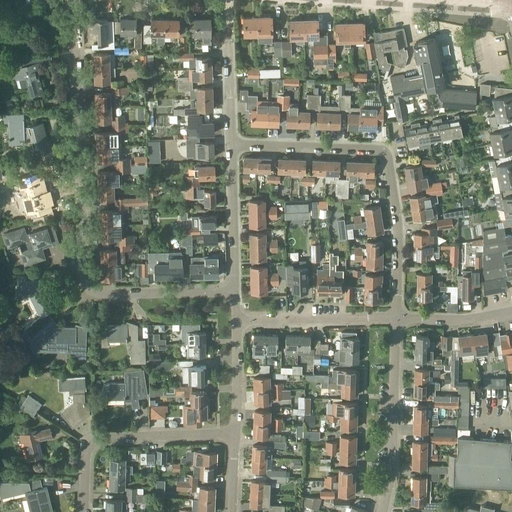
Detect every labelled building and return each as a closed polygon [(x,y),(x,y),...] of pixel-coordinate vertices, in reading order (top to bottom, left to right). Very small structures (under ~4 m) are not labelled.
[(258,35),(257,17),(244,18),(244,36),(258,35)] [(257,17),(258,35),(272,34),(272,17),(257,17)] [(92,25),(93,25),(93,31),(98,31),(98,44),(93,44),(94,48),(98,48),(108,48),(115,48),(114,36),(107,36),(107,24),(107,19),(96,19),(96,18),(92,18),(92,25)] [(141,19),(121,19),(121,33),(135,33),(135,48),(141,48),(141,40),(141,19)] [(151,35),(158,35),(158,44),(165,44),(165,35),(165,19),(151,19),(151,35)] [(165,19),(165,35),(179,35),(179,19),(165,19)] [(210,19),(195,19),(195,25),(189,26),(190,37),(196,37),(196,34),(203,34),(203,44),(203,45),(210,45),(209,34),(210,34),(210,33),(212,33),(212,26),(210,26),(210,19)] [(318,37),(318,35),(318,19),(304,20),(304,38),(318,37)] [(290,20),(291,38),(296,38),(297,43),(298,44),(305,44),(304,38),(304,20),(290,20)] [(363,22),(350,23),(350,41),(351,41),(364,40),(363,22)] [(350,23),(336,23),(337,41),(345,41),(345,47),(351,47),(351,41),(350,41),(350,23)] [(404,49),(404,46),(407,45),(405,32),(404,28),(394,30),(392,30),(391,30),(392,37),(390,38),(392,48),(391,48),(394,64),(404,67),(406,60),(408,56),(406,48),(404,49)] [(391,48),(392,48),(390,38),(392,37),(391,30),(379,32),(380,41),(374,42),(375,48),(379,67),(389,70),(391,63),(387,61),(386,55),(384,55),(383,50),(391,48)] [(413,46),(413,48),(415,59),(419,60),(422,76),(404,79),(403,73),(390,76),(395,96),(396,101),(394,101),(397,119),(397,120),(408,118),(404,99),(401,100),(401,95),(426,90),(425,89),(433,87),(435,95),(434,104),(473,107),(474,107),(476,90),(445,88),(442,72),(444,71),(443,67),(441,67),(441,65),(438,48),(436,37),(434,37),(418,40),(416,41),(414,42),(415,45),(413,46)] [(291,41),(289,41),(281,41),(281,48),(281,56),(289,56),(292,56),(291,41)] [(375,56),(372,41),(366,42),(369,57),(375,56)] [(316,57),(314,57),(314,63),(328,63),(328,62),(328,58),(327,48),(327,44),(316,45),(316,48),(316,57)] [(189,60),(189,68),(196,68),(211,67),(210,56),(196,57),(193,57),(192,53),(189,53),(179,53),(179,60),(189,60)] [(94,54),(94,56),(93,56),(93,61),(94,60),(94,68),(109,68),(114,68),(114,54),(94,54)] [(20,56),(23,66),(12,69),(15,80),(16,80),(18,87),(28,85),(31,95),(43,92),(38,73),(42,72),(39,62),(41,61),(43,55),(20,56)] [(196,68),(189,68),(190,75),(194,75),(194,79),(196,79),(211,79),(211,67),(196,68)] [(258,77),(259,68),(252,67),(252,70),(248,70),(248,76),(258,77)] [(114,68),(109,68),(94,68),(95,82),(109,82),(109,76),(114,76),(114,68)] [(490,84),(482,84),(481,84),(481,85),(480,85),(480,94),(490,95),(490,84)] [(511,87),(511,88),(495,86),(494,98),(492,98),(494,108),(493,108),(494,110),(511,106),(511,87)] [(112,87),(112,93),(110,94),(110,93),(95,94),(95,96),(95,100),(96,100),(96,108),(116,107),(115,93),(128,93),(128,87),(123,87),(112,87)] [(190,99),(212,98),(211,87),(197,87),(197,88),(194,88),(194,92),(188,92),(188,99),(190,99)] [(313,94),(313,109),(318,109),(318,111),(317,111),(317,126),(328,126),(329,105),(320,105),(320,94),(313,94)] [(339,94),(338,106),(329,105),(328,126),(339,127),(339,112),(339,110),(344,110),(344,95),(339,94)] [(267,110),(268,102),(257,102),(257,96),(247,95),(246,109),(252,109),(251,123),(256,123),(267,124),(267,110)] [(268,102),(267,110),(267,124),(278,125),(278,110),(277,110),(277,108),(282,108),(283,95),(277,95),(277,102),(268,102)] [(298,104),(288,103),(289,96),(283,95),(282,108),(288,109),(288,111),(286,110),(286,125),(289,125),(290,127),(295,127),(296,125),(297,125),(298,111),(298,104)] [(344,95),(344,110),(348,110),(348,112),(347,127),(359,127),(359,113),(359,107),(350,106),(350,95),(344,95)] [(190,99),(190,107),(185,108),(185,109),(174,109),(174,114),(198,114),(198,110),(212,109),(212,98),(190,99)] [(39,99),(32,101),(34,107),(40,105),(39,99)] [(359,113),(359,127),(376,128),(376,122),(382,122),(383,105),(370,105),(370,107),(359,107),(359,113)] [(511,106),(494,110),(494,112),(495,116),(493,116),(490,120),(492,127),(497,126),(509,124),(508,123),(511,122),(511,106)] [(110,116),(113,116),(116,116),(116,107),(96,108),(96,122),(111,121),(110,116)] [(309,111),(298,111),(297,125),(308,125),(309,111)] [(4,114),(4,123),(9,123),(10,144),(20,143),(19,138),(24,138),(24,137),(31,137),(33,147),(35,146),(37,154),(52,150),(50,142),(48,143),(43,123),(28,127),(24,127),(24,120),(23,120),(23,114),(4,114)] [(454,115),(454,119),(448,120),(451,136),(462,134),(462,133),(467,132),(465,120),(459,119),(458,114),(454,115)] [(116,116),(113,116),(113,127),(125,126),(124,116),(120,116),(116,116)] [(190,117),(188,117),(188,138),(199,138),(199,134),(213,134),(212,122),(204,122),(201,123),(201,120),(201,116),(190,117)] [(426,124),(429,141),(437,139),(438,144),(441,143),(436,118),(432,119),(433,123),(426,124)] [(436,118),(441,143),(444,142),(443,138),(451,136),(448,120),(441,121),(441,118),(436,118)] [(429,141),(426,124),(420,126),(419,122),(415,123),(418,143),(429,141)] [(418,143),(415,123),(410,123),(411,127),(404,128),(407,145),(418,143)] [(511,136),(511,129),(510,128),(509,128),(509,124),(497,126),(498,131),(489,132),(491,141),(490,142),(491,144),(511,139),(511,136)] [(97,147),(112,146),(117,146),(121,146),(128,146),(128,133),(125,133),(125,126),(113,127),(113,133),(111,133),(111,132),(97,133),(97,135),(96,135),(96,139),(97,139),(97,147)] [(188,138),(186,138),(186,156),(193,156),(193,158),(214,157),(213,142),(199,142),(199,138),(188,138)] [(492,146),(493,155),(499,154),(499,159),(511,156),(511,151),(511,150),(511,139),(491,144),(491,146),(492,146)] [(121,146),(117,146),(112,146),(97,147),(98,161),(114,161),(122,160),(121,146)] [(467,164),(465,155),(456,157),(458,166),(467,164)] [(495,165),(497,174),(497,176),(511,172),(511,158),(511,156),(499,159),(500,164),(495,165)] [(147,157),(135,157),(135,165),(147,165),(147,157)] [(244,157),(244,170),(257,170),(257,158),(244,157)] [(257,158),(257,170),(270,171),(270,158),(257,158)] [(278,158),(278,171),(291,172),(291,159),(278,158)] [(291,159),(291,172),(304,172),(305,159),(291,159)] [(325,173),(326,160),(312,160),(312,172),(325,173)] [(326,160),(325,173),(325,179),(334,180),(334,173),(339,173),(339,161),(326,160)] [(347,161),(347,174),(348,174),(348,179),(343,179),(342,199),(347,199),(347,197),(348,197),(349,186),(354,186),(354,180),(360,181),(360,174),(360,162),(347,161)] [(360,174),(373,175),(373,162),(360,162),(360,174)] [(420,164),(405,167),(407,178),(421,175),(420,164)] [(114,166),(115,171),(98,172),(98,174),(97,174),(97,178),(98,178),(99,186),(113,186),(121,185),(120,172),(131,171),(130,165),(126,165),(114,166)] [(198,167),(198,169),(196,169),(196,176),(186,176),(187,186),(199,185),(199,178),(214,178),(214,166),(198,167)] [(511,172),(497,176),(497,178),(498,178),(500,187),(505,186),(506,191),(511,189),(511,172)] [(36,173),(13,179),(13,180),(19,179),(21,185),(23,185),(23,186),(25,185),(26,190),(22,191),(26,206),(24,206),(25,208),(31,206),(32,209),(47,205),(46,203),(45,204),(44,199),(46,198),(45,191),(42,192),(39,184),(42,183),(42,182),(40,177),(43,177),(42,175),(37,177),(36,174),(36,173)] [(409,189),(423,186),(421,175),(407,178),(409,189)] [(376,180),(366,179),(366,187),(375,188),(376,180)] [(430,185),(425,186),(426,190),(442,188),(446,187),(445,181),(430,184),(430,185)] [(199,185),(187,186),(187,190),(185,190),(185,198),(193,198),(192,196),(201,196),(201,198),(203,198),(204,206),(215,205),(215,189),(204,190),(204,188),(199,188),(199,185)] [(99,186),(99,200),(113,200),(113,186),(99,186)] [(410,197),(412,208),(433,205),(431,195),(443,194),(442,188),(426,190),(427,196),(425,196),(424,195),(410,197)] [(511,189),(506,191),(494,194),(497,210),(503,208),(511,206),(511,189)] [(137,198),(127,199),(120,199),(116,199),(116,205),(128,205),(148,204),(148,196),(137,196),(137,198)] [(250,213),(265,212),(264,200),(249,201),(250,213)] [(285,201),(285,212),(309,211),(309,200),(285,201)] [(414,219),(428,216),(428,218),(438,217),(436,204),(433,205),(412,208),(414,219)] [(114,225),(123,224),(122,211),(128,211),(128,205),(116,205),(116,211),(114,211),(100,211),(100,214),(99,214),(99,218),(100,218),(100,225),(114,225)] [(366,220),(381,218),(379,206),(364,208),(366,220)] [(511,206),(503,208),(504,210),(506,219),(505,219),(502,219),(503,227),(511,225),(511,206)] [(265,212),(250,213),(250,225),(265,225),(265,212)] [(199,223),(199,227),(216,227),(216,216),(208,216),(208,215),(203,215),(203,216),(192,216),(192,223),(199,223)] [(435,220),(436,228),(458,224),(458,217),(454,218),(454,217),(435,220)] [(337,219),(340,239),(347,238),(344,218),(337,219)] [(381,218),(366,220),(368,233),(383,231),(381,218)] [(179,228),(179,234),(186,234),(192,234),(199,234),(199,227),(199,223),(192,223),(192,227),(179,228)] [(115,239),(117,239),(117,245),(129,244),(133,244),(133,236),(125,236),(125,238),(123,238),(123,224),(114,225),(100,225),(100,240),(115,239)] [(52,245),(47,227),(26,234),(24,227),(3,234),(8,248),(18,245),(24,266),(45,259),(41,244),(34,247),(32,240),(42,237),(45,247),(52,245)] [(511,233),(505,235),(503,227),(483,230),(483,239),(483,245),(483,255),(511,249),(511,233)] [(412,234),(412,240),(414,240),(414,245),(437,245),(440,245),(440,240),(432,240),(432,239),(434,239),(434,228),(426,228),(426,233),(414,233),(414,234),(412,234)] [(250,246),(265,245),(265,233),(250,233),(250,246)] [(355,247),(354,253),(355,253),(362,253),(366,253),(381,254),(382,241),(367,241),(367,247),(355,247)] [(311,244),(311,260),(319,260),(319,243),(311,244)] [(115,250),(101,251),(101,253),(100,253),(100,257),(101,257),(101,265),(121,264),(121,250),(129,250),(129,244),(117,245),(117,250),(115,250)] [(265,245),(250,246),(251,258),(266,258),(265,245)] [(414,257),(428,257),(428,251),(437,251),(437,245),(414,245),(414,257)] [(475,245),(475,270),(463,270),(463,274),(462,274),(462,280),(459,280),(460,284),(461,285),(461,298),(472,298),(473,284),(481,285),(482,256),(483,256),(483,255),(483,245),(475,245)] [(511,249),(483,255),(483,256),(482,272),(484,279),(503,275),(511,273),(511,249)] [(148,267),(155,266),(155,277),(169,277),(168,252),(163,252),(148,252),(148,267)] [(183,277),(182,263),(182,252),(173,252),(168,252),(169,277),(183,277)] [(381,254),(366,253),(366,266),(381,267),(381,254)] [(191,277),(204,277),(204,263),(204,257),(190,257),(191,277)] [(291,264),(286,264),(286,279),(286,284),(292,284),(293,291),(307,290),(306,266),(306,260),(291,261),(291,264)] [(204,263),(204,277),(218,277),(218,263),(204,263)] [(317,279),(317,293),(329,293),(329,263),(323,263),(323,269),(317,268),(317,279)] [(335,273),(335,263),(329,263),(329,293),(341,293),(341,279),(334,279),(334,273),(335,273)] [(102,279),(116,279),(122,278),(121,264),(101,265),(102,279)] [(286,264),(277,264),(277,273),(278,273),(279,279),(286,279),(286,264)] [(251,279),(266,279),(266,266),(251,267),(251,279)] [(430,273),(417,273),(417,285),(430,285),(430,273)] [(505,283),(511,281),(511,273),(503,275),(505,283)] [(366,287),(381,287),(381,274),(366,274),(366,287)] [(507,290),(505,283),(503,275),(484,279),(483,279),(482,294),(507,290)] [(18,276),(16,293),(28,292),(28,291),(36,291),(37,295),(32,298),(40,316),(53,309),(45,293),(47,293),(47,281),(26,281),(26,276),(18,276)] [(266,279),(251,279),(252,292),(267,292),(266,279)] [(417,297),(430,297),(430,299),(438,299),(438,290),(442,290),(446,290),(446,285),(442,285),(435,285),(434,285),(430,285),(417,285),(417,297)] [(381,287),(366,287),(365,299),(381,299),(381,287)] [(42,326),(46,323),(40,316),(25,329),(30,336),(42,326)] [(30,336),(35,341),(51,327),(46,323),(42,326),(30,336)] [(56,327),(46,334),(46,350),(67,350),(67,353),(75,353),(77,361),(85,359),(86,328),(86,324),(77,323),(77,326),(76,325),(75,328),(56,327)] [(108,331),(101,332),(102,347),(108,346),(108,340),(120,339),(126,339),(126,342),(127,342),(127,341),(128,341),(131,350),(131,363),(146,362),(145,346),(139,346),(138,340),(138,325),(133,323),(131,327),(127,327),(127,325),(120,325),(108,326),(108,331)] [(188,343),(206,343),(205,331),(188,331),(188,343)] [(511,332),(499,335),(502,353),(511,350),(511,332)] [(159,333),(153,333),(153,344),(158,344),(166,343),(166,338),(160,338),(159,333)] [(487,353),(486,333),(472,334),(474,348),(474,354),(487,353)] [(253,334),(253,347),(253,352),(253,356),(265,357),(265,353),(266,335),(253,334)] [(450,383),(458,387),(467,387),(467,383),(458,382),(458,356),(474,354),(474,348),(472,334),(459,336),(460,347),(452,347),(452,348),(451,354),(451,365),(451,368),(451,376),(450,382),(450,383)] [(271,353),(278,353),(278,335),(266,335),(265,353),(265,357),(271,357),(271,353)] [(298,348),(299,336),(286,335),(286,354),(298,355),(298,354),(298,348)] [(428,335),(416,335),(415,347),(433,348),(434,348),(434,342),(433,342),(428,342),(428,335)] [(299,336),(298,348),(310,348),(310,336),(299,336)] [(340,349),(346,349),(359,349),(359,337),(340,336),(340,349)] [(449,336),(441,336),(441,348),(449,348),(449,336)] [(328,344),(320,344),(320,339),(315,339),(315,348),(315,353),(320,353),(320,348),(328,348),(328,344)] [(206,343),(188,343),(188,356),(206,355),(206,343)] [(489,344),(491,356),(498,355),(496,343),(489,344)] [(415,359),(427,360),(427,364),(441,365),(441,359),(432,359),(433,348),(415,347),(415,359)] [(359,349),(346,349),(346,361),(358,361),(359,349)] [(162,362),(152,362),(152,371),(162,371),(162,362)] [(441,371),(441,368),(451,368),(451,365),(441,365),(427,364),(427,369),(415,369),(414,382),(428,382),(428,375),(439,376),(439,371),(441,371)] [(206,381),(206,366),(195,366),(195,373),(188,373),(187,381),(206,381)] [(343,369),(337,369),(337,375),(328,375),(328,381),(338,381),(342,381),(358,382),(358,369),(343,369)] [(102,393),(100,399),(107,399),(108,399),(108,398),(120,398),(124,398),(124,399),(125,399),(125,397),(131,397),(133,408),(139,407),(138,397),(148,396),(144,374),(143,370),(133,371),(125,372),(124,377),(124,383),(120,382),(109,382),(109,383),(105,383),(102,393)] [(255,390),(270,390),(269,377),(254,378),(255,390)] [(84,378),(58,379),(59,389),(75,388),(75,395),(73,395),(73,403),(61,413),(71,425),(77,421),(78,422),(84,417),(83,405),(84,405),(84,402),(83,402),(82,387),(84,387),(84,378)] [(483,387),(505,387),(505,378),(483,378),(483,387)] [(358,382),(342,381),(342,394),(357,394),(358,382)] [(414,394),(427,395),(427,388),(439,388),(439,382),(428,382),(414,382),(414,394)] [(206,391),(191,391),(189,391),(188,387),(177,387),(177,395),(181,394),(185,394),(185,404),(207,404),(206,391)] [(458,429),(468,429),(469,387),(467,387),(458,387),(458,429)] [(274,399),(282,399),(282,389),(274,390),(274,399)] [(255,403),(270,402),(270,390),(255,390),(255,403)] [(29,395),(25,400),(38,409),(42,404),(29,395)] [(33,416),(37,411),(38,409),(25,400),(24,402),(20,407),(33,416)] [(414,405),(414,418),(427,418),(431,418),(432,418),(433,406),(437,407),(454,407),(454,401),(438,400),(430,400),(429,406),(427,406),(427,405),(414,405)] [(357,415),(357,402),(332,402),(332,414),(342,415),(357,415)] [(201,416),(207,416),(207,404),(185,404),(185,405),(185,424),(201,423),(201,416)] [(150,405),(150,411),(156,411),(156,417),(165,417),(165,411),(167,411),(167,405),(155,405),(150,405)] [(270,425),(274,425),(284,425),(284,422),(282,422),(282,419),(270,419),(270,411),(255,411),(254,424),(270,425)] [(341,427),(356,428),(357,415),(342,415),(341,427)] [(427,418),(414,418),(413,431),(427,431),(427,423),(438,424),(439,418),(437,418),(432,418),(431,418),(427,418)] [(274,425),(270,425),(254,424),(254,436),(269,437),(269,431),(282,431),(282,429),(283,429),(284,425),(274,425)] [(24,442),(29,459),(43,455),(39,440),(52,436),(50,428),(37,432),(37,431),(20,435),(22,442),(24,442)] [(433,436),(455,437),(455,429),(433,428),(433,436)] [(304,439),(320,439),(320,431),(304,431),(304,439)] [(341,448),(356,448),(356,436),(341,435),(341,448)] [(413,441),(413,454),(432,454),(432,448),(435,448),(435,443),(457,444),(457,437),(431,436),(430,442),(426,442),(426,441),(413,441)] [(457,444),(457,454),(457,455),(511,459),(507,441),(457,437),(457,444)] [(269,442),(269,446),(253,445),(253,458),(272,458),(273,448),(286,449),(287,443),(284,443),(271,442),(269,442)] [(340,460),(355,461),(356,448),(341,448),(340,460)] [(165,462),(165,450),(155,449),(155,453),(155,460),(155,461),(165,462)] [(195,463),(201,464),(216,464),(217,452),(195,451),(195,463)] [(412,467),(425,467),(426,459),(437,460),(437,454),(432,454),(413,454),(412,467)] [(449,454),(448,484),(450,484),(511,487),(511,460),(511,459),(457,455),(457,454),(449,454)] [(253,458),(252,469),(266,470),(268,470),(267,476),(286,477),(289,477),(289,472),(286,472),(286,471),(272,470),(272,458),(253,458)] [(120,459),(110,459),(110,473),(125,473),(125,459),(120,459)] [(178,475),(178,481),(185,481),(197,481),(197,476),(216,477),(216,464),(201,464),(195,463),(194,463),(193,476),(178,475)] [(340,481),(355,481),(355,469),(340,469),(340,481)] [(427,472),(427,478),(425,478),(425,477),(412,477),(412,490),(431,490),(431,480),(438,480),(438,472),(427,472)] [(110,487),(120,487),(124,488),(124,480),(130,480),(131,473),(125,473),(110,473),(110,487)] [(267,476),(267,481),(252,481),(251,493),(271,494),(271,486),(279,486),(279,483),(286,483),(286,477),(267,476)] [(0,481),(0,498),(26,492),(30,511),(46,511),(52,511),(47,486),(42,488),(40,478),(28,481),(0,481)] [(178,481),(177,491),(187,491),(199,491),(199,499),(215,500),(215,487),(200,487),(197,487),(197,481),(185,481),(178,481)] [(339,494),(354,494),(355,481),(340,481),(339,494)] [(412,503),(425,503),(425,508),(441,508),(441,502),(431,502),(431,490),(412,490),(412,503)] [(251,493),(251,505),(266,506),(266,511),(278,511),(284,511),(284,506),(270,505),(271,494),(251,493)] [(306,497),(303,506),(318,510),(321,499),(317,497),(306,497)] [(331,498),(330,503),(334,503),(334,505),(349,506),(349,498),(331,498)] [(192,499),(192,511),(181,510),(181,511),(195,511),(196,511),(206,511),(214,511),(215,500),(199,499),(192,499)] [(120,501),(107,501),(106,511),(126,511),(127,505),(123,500),(120,501)]
